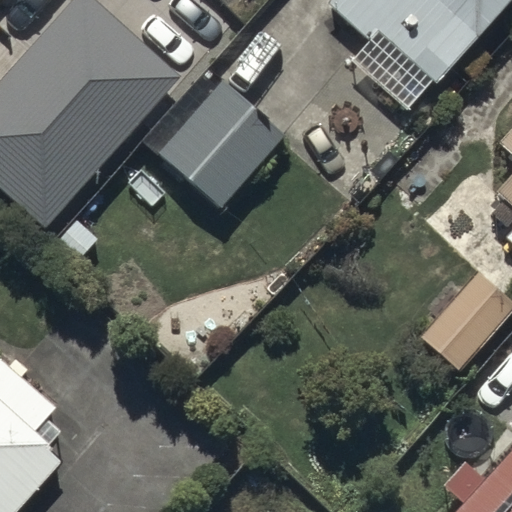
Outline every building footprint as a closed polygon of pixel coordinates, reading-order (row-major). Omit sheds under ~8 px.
[(180,67),(104,0),(63,0),(0,71),(0,176),(46,217),(180,67)] [(336,0),(371,30),(378,21),(438,73),(500,0),(336,0)] [(284,125),(220,71),(160,143),(223,196),(284,125)] [(511,115),(498,131),(511,143),(511,163),(499,178),(511,190),(511,222),(505,229),(511,235),(511,115)] [(511,302),(511,290),(479,261),(420,326),(459,361),(511,302)] [(0,511),(29,511),(65,473),(50,459),(65,442),(51,431),(62,418),(5,367),(0,371),(0,511)] [(511,511),(511,432),(507,428),(472,467),(467,463),(445,488),(459,500),(448,511),(511,511)]
